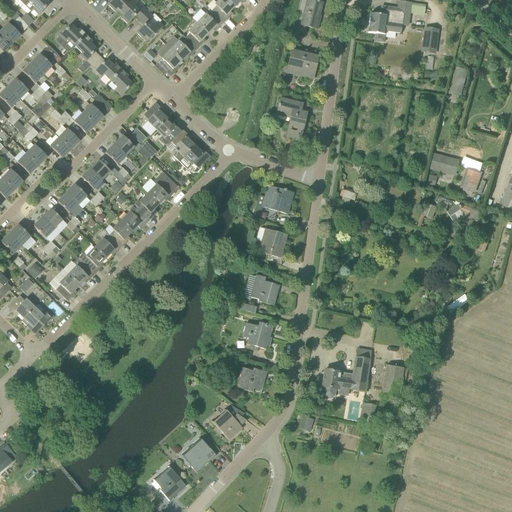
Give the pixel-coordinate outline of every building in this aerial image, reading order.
[(31,12),(33,10),(38,16),(49,4),(44,0),(28,0),(23,5),(31,12)] [(117,9),(120,12),(132,0),(113,0),(108,5),(114,12),(117,9)] [(134,18),(139,22),(148,13),(142,8),(138,12),(135,8),(138,4),(134,0),(132,0),(120,12),(124,16),(121,19),(127,25),(134,18)] [(228,14),(235,7),(226,0),(219,0),(216,4),(217,5),(211,11),(223,23),(230,17),(228,14)] [(307,0),(301,26),(307,27),(316,30),(320,16),(319,16),(322,4),(318,3),(318,0),(307,0)] [(385,36),(385,32),(401,34),(402,26),(408,27),(411,5),(399,3),(398,9),(391,8),(385,7),(381,11),(380,15),(370,14),(367,33),(375,34),(374,42),(383,43),(384,36),(385,36)] [(206,15),(197,24),(208,35),(215,28),(217,30),(223,23),(211,11),(207,16),(206,15)] [(26,13),(21,18),(28,26),(33,21),(26,13)] [(145,37),(149,40),(162,27),(157,22),(153,26),(149,23),(153,19),(148,13),(139,22),(143,27),(136,33),(143,40),(145,37)] [(28,27),(21,20),(19,17),(13,22),(23,32),(28,27)] [(8,24),(0,32),(0,33),(11,44),(20,36),(8,24)] [(189,34),(185,39),(197,50),(203,44),(201,41),(208,35),(197,24),(188,33),(189,34)] [(71,25),(60,37),(64,41),(64,47),(70,52),(74,47),(86,36),(79,30),(77,32),(71,25)] [(435,55),(438,31),(425,29),(422,53),(435,55)] [(0,50),(3,53),(11,44),(0,33),(0,50)] [(86,36),(74,47),(82,54),(80,56),(85,61),(77,69),(82,74),(90,66),(91,66),(99,57),(95,52),(96,51),(90,44),(92,42),(86,36)] [(179,43),(170,51),(182,62),(188,55),(190,57),(197,50),(185,39),(182,36),(177,41),(179,43)] [(483,44),(466,40),(463,54),(474,57),(476,51),(482,52),(483,44)] [(51,59),(54,62),(59,57),(48,47),(43,52),(51,59)] [(156,58),(154,56),(149,51),(144,56),(149,61),(151,63),(156,58)] [(174,69),(182,62),(170,51),(154,67),(163,76),(166,74),(170,78),(177,71),(174,69)] [(311,79),(311,78),(313,70),(315,70),(318,58),(291,51),(288,64),(293,65),(291,74),(311,79)] [(31,64),(43,75),(51,67),(40,55),(31,64)] [(99,57),(91,66),(102,77),(104,75),(110,82),(121,71),(115,64),(113,67),(106,60),(104,62),(99,57)] [(31,64),(23,73),(34,84),(43,75),(31,64)] [(55,72),(60,77),(65,73),(59,67),(55,72)] [(466,71),(455,68),(451,82),(450,88),(460,91),(462,82),(466,83),(467,77),(465,76),(466,71)] [(121,71),(110,82),(118,89),(115,91),(121,96),(132,85),(125,79),(127,77),(121,71)] [(16,80),(7,88),(19,100),(27,91),(16,80)] [(52,97),(46,91),(45,93),(39,87),(35,92),(46,103),(52,97)] [(19,100),(7,88),(0,95),(0,98),(10,109),(19,100)] [(31,111),(38,118),(39,119),(45,113),(50,107),(46,103),(35,92),(31,96),(38,103),(31,111)] [(85,92),(80,97),(86,102),(90,98),(85,92)] [(111,108),(104,101),(98,95),(92,100),(106,113),(111,108)] [(288,126),(286,136),(300,140),(307,114),(300,112),(302,105),(280,99),(276,115),(290,118),(288,126)] [(156,131),(167,120),(160,113),(162,110),(155,104),(143,116),(148,121),(147,122),(156,131)] [(83,115),(94,126),(103,117),(91,106),(83,115)] [(50,115),(62,127),(66,122),(61,117),(55,111),(50,115)] [(15,112),(11,116),(17,122),(21,117),(15,112)] [(61,117),(66,122),(70,118),(65,112),(61,117)] [(86,134),(94,126),(83,115),(74,123),(86,134)] [(7,120),(18,132),(23,127),(17,122),(11,116),(7,120)] [(167,120),(156,131),(162,137),(159,140),(166,147),(171,143),(182,131),(176,124),(174,126),(167,120)] [(27,123),(23,127),(28,133),(32,129),(27,123)] [(34,138),(38,134),(32,129),(28,133),(34,138)] [(136,130),(131,136),(140,145),(146,139),(136,130)] [(67,131),(59,139),(70,150),(79,141),(67,131)] [(183,157),(183,158),(194,147),(187,139),(189,137),(182,131),(171,143),(175,147),(174,149),(177,152),(173,156),(178,162),(183,157)] [(34,138),(28,133),(24,137),(30,143),(34,138)] [(114,145),(126,157),(134,148),(123,137),(114,145)] [(70,150),(59,139),(50,147),(62,159),(70,150)] [(114,145),(106,154),(117,165),(126,157),(114,145)] [(35,146),(26,155),(38,166),(46,157),(35,146)] [(194,147),(183,158),(192,166),(193,165),(198,169),(210,157),(203,151),(201,153),(194,147)] [(151,157),(149,155),(142,148),(138,153),(146,161),(151,157)] [(153,159),(159,153),(155,150),(149,156),(151,158),(153,159)] [(8,153),(4,157),(10,163),(14,159),(8,153)] [(29,175),(38,166),(26,155),(18,164),(29,175)] [(0,161),(6,167),(10,163),(4,157),(0,161)] [(434,157),(431,169),(455,174),(457,163),(434,157)] [(90,170),(102,181),(110,172),(99,161),(90,170)] [(473,192),(480,195),(486,177),(475,173),(477,167),(470,165),(461,192),(471,196),(473,192)] [(118,173),(123,179),(128,174),(122,169),(118,173)] [(90,170),(82,178),(93,190),(102,181),(90,170)] [(2,179),(14,191),(22,182),(11,171),(2,179)] [(118,173),(114,177),(119,183),(123,179),(118,173)] [(155,186),(147,194),(159,205),(165,198),(168,200),(179,189),(171,182),(162,173),(153,183),(155,186)] [(511,176),(500,206),(511,210),(511,209),(511,176)] [(177,182),(181,187),(186,182),(181,178),(177,182)] [(14,191),(2,179),(0,181),(0,194),(5,199),(14,191)] [(75,185),(66,194),(78,205),(86,197),(75,185)] [(256,205),(262,207),(262,208),(269,210),(287,215),(293,194),(286,192),(286,191),(284,190),(283,191),(268,187),(265,197),(259,196),(256,205)] [(341,189),(339,196),(350,199),(352,192),(341,189)] [(98,193),(94,197),(100,203),(104,198),(98,193)] [(78,205),(66,194),(58,203),(69,214),(78,205)] [(159,205),(147,194),(139,203),(138,201),(133,206),(147,221),(154,214),(152,212),(159,205)] [(115,201),(121,206),(126,200),(120,195),(115,201)] [(94,197),(90,202),(95,207),(100,203),(94,197)] [(457,220),(461,217),(468,219),(466,224),(467,224),(465,231),(458,232),(460,242),(476,240),(475,229),(469,230),(470,225),(476,227),(480,213),(472,211),(472,210),(458,205),(450,210),(457,220)] [(129,212),(121,221),(132,232),(139,225),(141,227),(147,221),(133,206),(128,211),(129,212)] [(51,210),(42,219),(54,230),(62,222),(51,210)] [(74,217),(70,222),(76,227),(80,223),(74,217)] [(45,239),(54,230),(42,219),(34,227),(45,239)] [(132,232),(121,221),(112,230),(113,231),(109,236),(121,248),(127,241),(125,239),(132,232)] [(70,222),(66,226),(71,232),(76,227),(70,222)] [(30,237),(18,226),(10,235),(21,246),(30,237)] [(258,253),(267,255),(280,259),(287,236),(265,229),(258,253)] [(99,243),(94,248),(105,259),(112,252),(114,255),(121,248),(109,236),(103,230),(95,239),(99,243)] [(10,235),(1,243),(12,255),(21,246),(10,235)] [(46,246),(55,256),(59,251),(50,242),(46,246)] [(46,246),(42,250),(51,260),(55,256),(46,246)] [(99,266),(105,259),(94,248),(85,257),(83,254),(78,259),(94,275),(101,268),(99,266)] [(18,258),(13,262),(19,268),(23,264),(18,258)] [(76,267),(68,275),(79,286),(86,279),(88,282),(94,275),(78,259),(73,263),(76,267)] [(31,277),(37,271),(32,266),(26,272),(31,277)] [(440,271),(430,271),(430,281),(440,280),(440,271)] [(0,274),(0,299),(11,288),(6,284),(8,282),(0,274)] [(61,284),(55,290),(67,302),(74,295),(72,293),(79,286),(68,275),(60,283),(61,284)] [(258,302),(274,307),(279,286),(264,282),(265,278),(256,276),(250,297),(259,300),(258,302)] [(26,279),(20,290),(26,294),(33,284),(26,279)] [(19,296),(7,308),(14,315),(16,313),(23,320),(34,308),(25,299),(24,301),(19,296)] [(51,319),(44,312),(43,311),(40,314),(34,308),(23,320),(21,322),(28,329),(35,335),(51,319)] [(246,345),(265,350),(266,347),(269,347),(271,339),(269,338),(272,327),(259,323),(258,327),(246,324),(242,337),(248,339),(246,345)] [(322,387),(323,388),(322,395),(325,398),(331,399),(335,396),(336,390),(337,390),(338,387),(350,389),(350,390),(365,393),(370,360),(371,352),(357,349),(356,357),(355,357),(352,375),(340,373),(325,370),(322,387)] [(398,400),(404,369),(386,366),(381,398),(398,400)] [(243,370),(238,387),(249,390),(249,388),(261,391),(266,373),(253,370),(252,372),(243,370)] [(229,441),(242,429),(226,411),(213,423),(229,441)] [(303,417),(299,429),(310,432),(313,420),(303,417)] [(201,441),(200,441),(198,439),(192,444),(193,445),(188,449),(181,455),(182,458),(191,467),(190,467),(196,474),(216,456),(210,450),(209,450),(201,441)] [(0,472),(12,463),(9,459),(14,455),(4,443),(0,446),(0,449),(0,450),(0,472)] [(155,482),(151,485),(156,491),(160,487),(165,492),(166,492),(172,499),(186,487),(169,467),(154,481),(155,482)]
